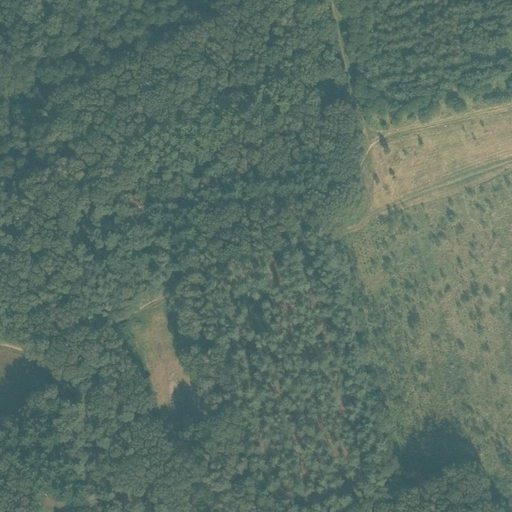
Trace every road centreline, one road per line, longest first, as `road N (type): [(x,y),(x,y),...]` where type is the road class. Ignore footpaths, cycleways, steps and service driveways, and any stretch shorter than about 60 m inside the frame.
road 1 (track): [(350,145),(358,227),(154,301),(65,359)]
road 2 (track): [(65,359),(60,395),(102,511)]
road 3 (track): [(350,145),(319,0)]
